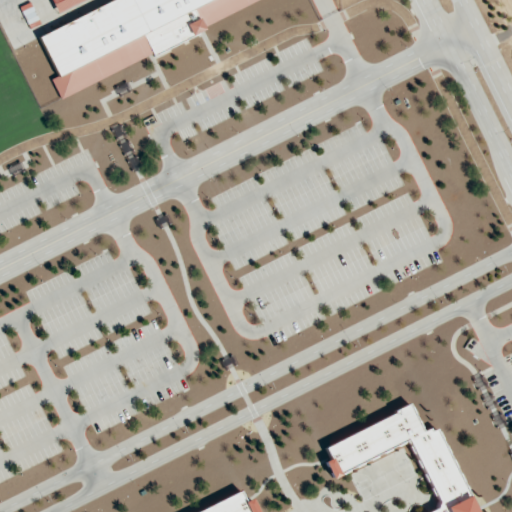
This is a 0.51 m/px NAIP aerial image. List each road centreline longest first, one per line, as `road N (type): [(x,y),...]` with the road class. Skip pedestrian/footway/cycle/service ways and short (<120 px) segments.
road 1 (tertiary): [(40,511),(511,275),(239,386),(0,507)]
road 2 (residential): [(473,25),(0,265)]
road 3 (tertiary): [(420,0),(511,176)]
